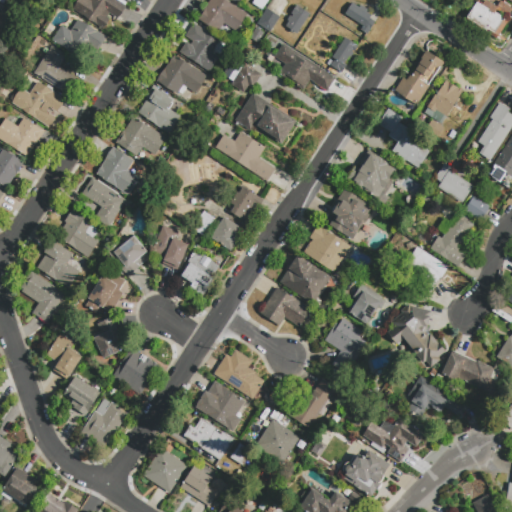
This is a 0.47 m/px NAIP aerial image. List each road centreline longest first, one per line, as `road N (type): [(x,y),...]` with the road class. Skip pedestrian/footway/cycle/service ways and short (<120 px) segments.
road 1 (residential): [(417,12),(106,486)]
road 2 (residential): [(172,0),(0,263)]
road 3 (residential): [(0,292),(49,452),(142,511)]
road 4 (residential): [(400,0),(511,74)]
